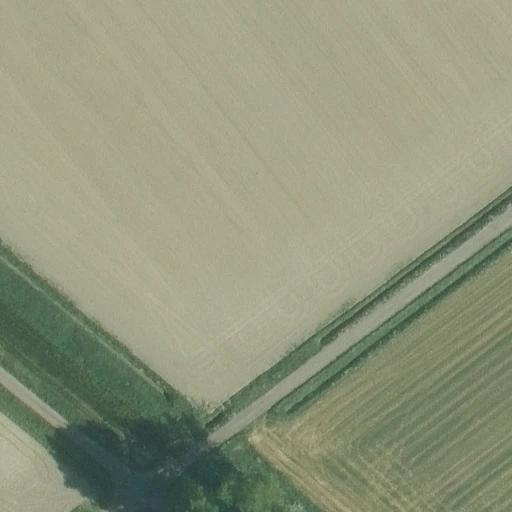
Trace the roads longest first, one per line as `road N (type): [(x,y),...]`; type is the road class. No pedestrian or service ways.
road 1 (unclassified): [(121,511),(511,214)]
road 2 (track): [(0,374),(172,511)]
